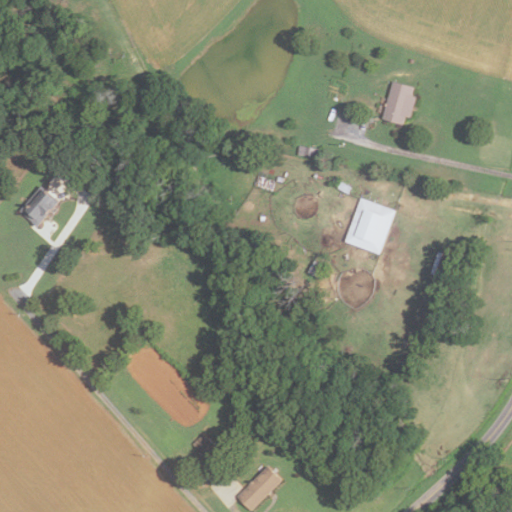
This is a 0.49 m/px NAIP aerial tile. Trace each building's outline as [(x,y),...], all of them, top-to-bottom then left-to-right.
[(408,125),(385,119),(395,81),(417,87),(414,96),(421,97),(416,117),(411,116),(408,125)] [(300,155),(302,146),(323,149),(321,159),(300,155)] [(64,201),(59,207),(60,208),(52,217),(50,215),(40,226),(23,210),(46,185),(64,201)] [(400,211),(384,255),(348,243),(364,198),(400,211)] [(328,266),(321,278),(311,272),(317,261),(328,266)] [(219,445),(208,457),(195,444),(206,432),(219,445)] [(254,510),(240,497),(271,466),(285,479),(254,510)]
